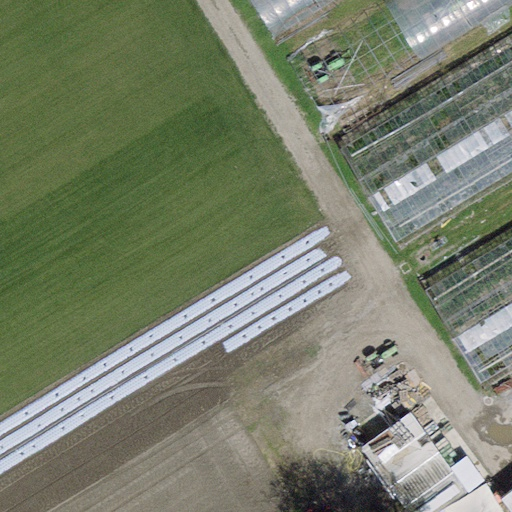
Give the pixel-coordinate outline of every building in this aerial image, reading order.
[(339,0),(250,0),(273,39),(339,0)] [(511,4),(511,0),(385,0),(290,58),(326,117),(511,4)] [(511,33),(335,141),(399,245),(511,176),(511,33)] [(511,227),(421,283),(485,386),(511,369),(511,227)] [(509,511),(511,511),(511,491),(500,501),(509,511)]
